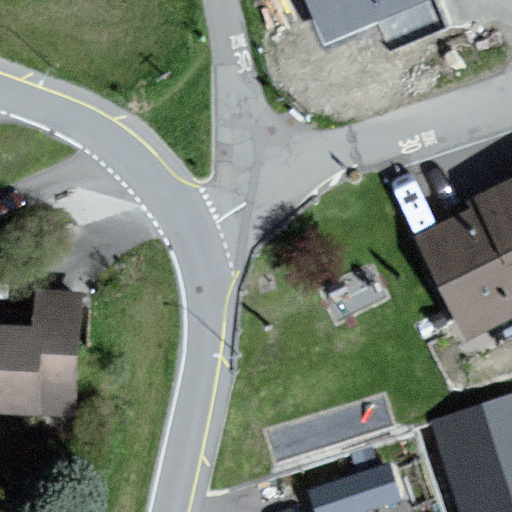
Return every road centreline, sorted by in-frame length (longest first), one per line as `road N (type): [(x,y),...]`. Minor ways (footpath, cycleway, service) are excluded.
road 1 (unclassified): [(248,200),(347,149),(511,94)]
road 2 (unclassified): [(169,511),(205,329),(206,288),(191,235)]
road 3 (unclassified): [(191,235),(143,169),(71,126),(0,100)]
road 4 (unclassified): [(248,200),(221,0)]
